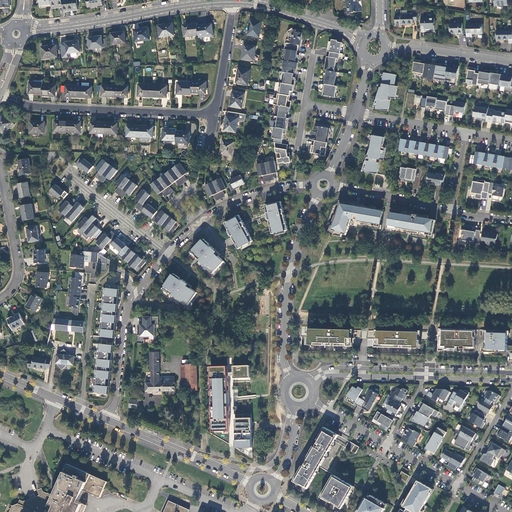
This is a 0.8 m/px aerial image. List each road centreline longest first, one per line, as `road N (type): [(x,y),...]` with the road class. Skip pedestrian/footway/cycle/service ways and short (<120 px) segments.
road 1 (residential): [(210,113),(22,106),(0,97)]
road 2 (tertiary): [(231,2),(24,34)]
road 3 (residential): [(316,197),(290,272),(283,357),(291,379)]
road 4 (residential): [(170,252),(131,296),(109,420)]
road 5 (residential): [(310,187),(234,202),(170,252)]
road 6 (residential): [(170,252),(63,172)]
road 7 (residential): [(291,404),(270,464),(201,459)]
road 8 (residential): [(0,298),(17,272),(0,172)]
road 9 (residential): [(425,370),(331,367),(306,380)]
road 10 (residential): [(78,407),(92,286)]
